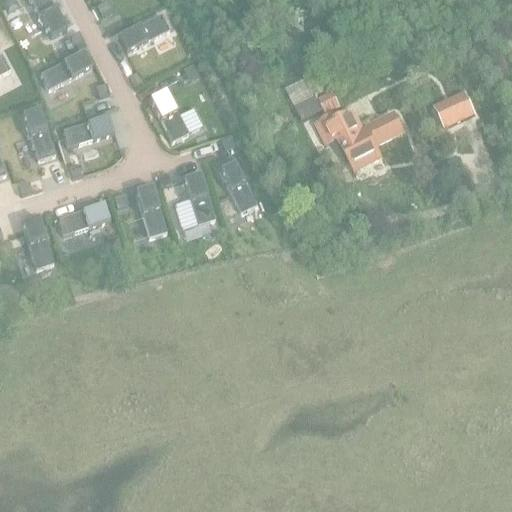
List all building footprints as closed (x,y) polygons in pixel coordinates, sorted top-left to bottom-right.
[(31,0),(52,41),(68,32),(51,0),(31,0)] [(162,16),(119,40),(127,55),(171,32),(162,16)] [(300,60),(312,55),(304,38),(292,44),(300,60)] [(85,54),(41,77),(50,93),(93,69),(85,54)] [(313,83),(313,84),(308,76),(303,78),(313,98),(293,109),(301,124),(322,112),(325,118),(340,110),(331,94),(317,101),(315,98),(319,96),(316,91),(317,91),(313,83)] [(149,101),(172,145),(188,136),(165,93),(149,101)] [(23,118),(39,164),(56,158),(40,112),(23,118)] [(392,120),(360,136),(350,117),(334,125),(331,119),(314,127),(325,149),(336,144),(351,174),(378,161),(374,151),(401,137),(392,120)] [(110,118),(63,133),(68,150),(115,135),(110,118)] [(220,173),(241,218),(257,210),(236,166),(220,173)] [(185,181),(198,229),(215,224),(202,177),(185,181)] [(136,193),(149,241),(166,236),(153,189),(136,193)] [(106,207),(59,222),(64,239),(111,224),(106,207)] [(22,226),(36,273),(53,268),(39,221),(22,226)]
